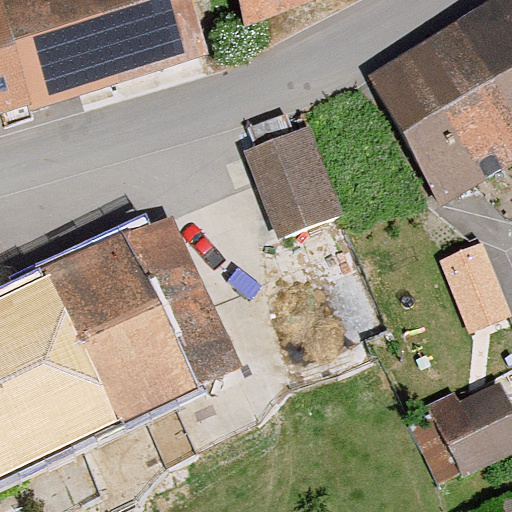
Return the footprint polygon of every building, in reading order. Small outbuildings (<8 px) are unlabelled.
[(0,0),(0,22),(27,113),(203,60),(184,0),(0,0)] [(237,0),(243,31),(327,0),(237,0)] [(511,0),(439,43),(511,167),(511,0)] [(0,22),(0,121),(27,113),(0,22)] [(443,209),(511,168),(511,167),(439,43),(369,83),(443,209)] [(280,240),(340,216),(306,134),(247,159),(280,240)] [(115,434),(243,371),(171,225),(123,248),(119,241),(40,280),(43,287),(0,307),(0,481),(112,427),(115,434)] [(443,256),(472,328),(511,311),(511,303),(485,239),(443,256)] [(438,484),(511,448),(511,414),(498,386),(410,428),(438,484)] [(507,511),(511,511),(511,492),(503,495),(507,511)]
